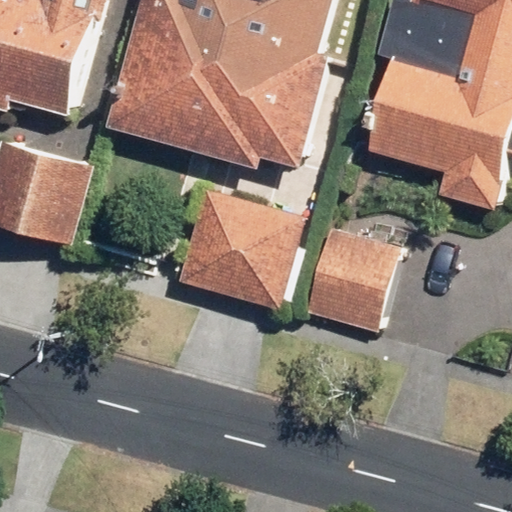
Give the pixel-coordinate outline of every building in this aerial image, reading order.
[(0,0),(0,115),(14,118),(16,106),(79,120),(107,0),(0,0)] [(344,0),(145,0),(115,129),(303,174),(344,0)] [(508,213),(511,198),(511,0),(401,0),(385,62),(400,66),(376,158),(455,179),(450,198),(508,213)] [(97,165),(1,142),(0,145),(0,227),(76,246),(97,165)] [(310,214),(210,189),(186,283),(286,308),(310,214)] [(407,249),(337,231),(314,317),(384,336),(407,249)]
